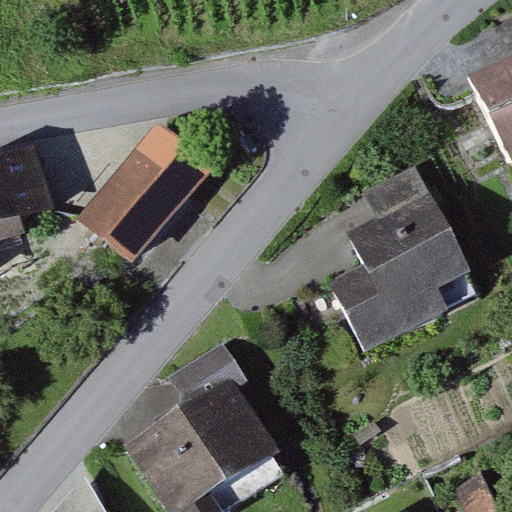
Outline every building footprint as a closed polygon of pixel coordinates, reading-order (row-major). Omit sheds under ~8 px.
[(511,54),(453,84),(504,186),(511,182),(511,54)] [(126,159),(68,223),(122,271),(179,207),(126,159)] [(33,215),(19,164),(0,168),(0,240),(6,239),(2,224),(33,215)] [(313,283),(348,353),(431,312),(423,296),(462,277),(412,176),(361,201),(370,220),(333,238),(347,266),(313,283)] [(219,393),(116,451),(150,511),(170,511),(259,463),(219,393)] [(55,511),(109,511),(98,490),(55,511)] [(458,508),(459,511),(485,511),(479,498),(458,508)]
